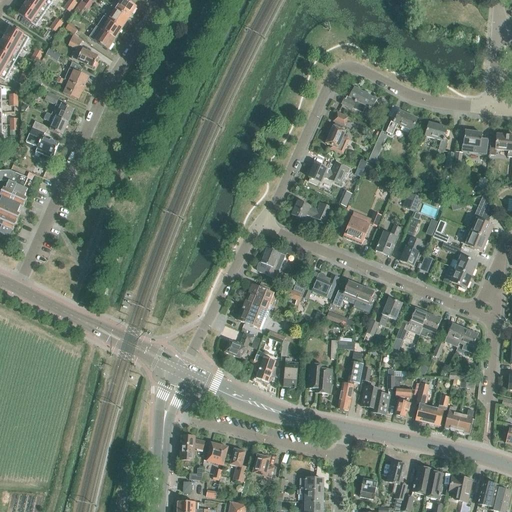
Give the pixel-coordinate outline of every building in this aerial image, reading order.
[(38,0),(28,0),(25,5),(38,14),(42,17),(49,7),(44,4),(38,0)] [(73,0),(70,0),(67,4),(74,8),(77,3),(73,0)] [(116,9),(116,10),(128,18),(135,7),(124,0),(117,0),(113,7),(116,9)] [(71,13),(74,8),(67,4),(64,8),(71,13)] [(90,8),(83,4),(80,8),(86,12),(90,8)] [(25,5),(15,20),(27,29),(31,24),(35,27),(42,17),(38,14),(25,5)] [(121,29),(128,18),(116,10),(113,14),(108,11),(104,18),(109,21),(121,29)] [(60,28),(63,24),(56,18),(53,23),(60,28)] [(114,40),(121,29),(109,21),(101,31),(114,40)] [(56,33),(60,28),(53,23),(49,28),(56,33)] [(74,35),(79,29),(69,23),(65,29),(74,35)] [(10,27),(4,39),(18,47),(22,49),(29,38),(10,27)] [(114,40),(101,31),(97,28),(89,39),(106,51),(114,40)] [(73,35),(68,46),(76,50),(72,59),(77,61),(77,62),(92,69),(98,57),(79,48),(82,41),(73,35)] [(4,39),(0,45),(0,50),(12,57),(16,60),(22,49),(18,47),(4,39)] [(0,50),(0,64),(6,68),(11,70),(16,60),(12,57),(0,50)] [(43,54),(36,50),(33,55),(40,59),(43,54)] [(38,64),(40,59),(33,55),(30,60),(38,64)] [(48,73),(58,78),(64,81),(68,82),(83,89),(88,78),(79,73),(82,68),(71,62),(65,76),(60,73),(60,74),(55,71),(54,73),(49,71),(48,73)] [(0,64),(0,78),(4,81),(11,70),(6,68),(0,64)] [(28,80),(31,75),(24,71),(21,76),(28,80)] [(26,85),(28,80),(21,76),(18,81),(26,85)] [(40,88),(42,83),(32,79),(30,84),(40,88)] [(68,82),(63,94),(78,101),(83,89),(68,82)] [(341,104),(342,105),(338,112),(342,113),(345,107),(352,110),(353,109),(362,113),(365,107),(372,110),(377,101),(353,89),(348,98),(350,99),(348,101),(344,99),(341,104)] [(59,98),(47,93),(44,101),(55,106),(52,115),(52,116),(55,117),(54,118),(68,124),(73,111),(60,105),(57,104),(59,98)] [(62,136),(68,124),(54,118),(55,117),(52,116),(52,115),(47,113),(45,118),(50,120),(49,122),(52,123),(49,130),(62,136)] [(330,149),(340,153),(342,152),(347,142),(346,140),(342,138),(345,132),(347,128),(344,127),(348,118),(337,113),(333,122),(335,123),(334,127),(333,126),(326,144),(331,146),(330,149)] [(416,121),(398,113),(395,121),(392,119),(386,132),(392,135),(396,125),(411,132),(416,121)] [(32,127),(32,128),(39,132),(39,131),(46,133),(48,128),(35,122),(33,128),(32,127)] [(440,141),(437,150),(443,152),(446,141),(443,140),(446,129),(429,123),(424,137),(440,141)] [(36,149),(33,156),(50,163),(58,145),(37,136),(39,132),(32,128),(25,144),(36,149)] [(464,132),(463,146),(462,153),(487,156),(489,141),(482,140),(482,134),(464,132)] [(373,164),(374,165),(387,136),(380,133),(368,162),(373,164)] [(490,140),(489,155),(495,156),(495,151),(496,150),(508,152),(508,153),(507,157),(511,157),(511,136),(497,135),(497,141),(490,140)] [(449,170),(453,154),(447,153),(443,168),(449,170)] [(459,171),(462,154),(456,153),(453,170),(459,171)] [(364,169),(368,161),(362,158),(358,167),(364,169)] [(362,174),(367,177),(373,164),(368,162),(362,174)] [(310,179),(308,183),(317,187),(319,183),(321,184),(324,177),(330,179),(329,181),(341,186),(348,170),(334,164),(331,171),(328,170),(328,169),(315,163),(308,178),(310,179)] [(360,177),(361,175),(363,172),(357,169),(355,175),(360,177)] [(28,179),(10,171),(0,171),(0,181),(7,181),(8,182),(5,189),(3,188),(0,193),(0,197),(1,198),(0,200),(0,233),(6,237),(9,230),(11,231),(26,199),(24,198),(27,190),(23,189),(28,179)] [(447,184),(449,178),(441,175),(439,179),(442,180),(442,182),(447,184)] [(443,192),(445,185),(439,183),(436,190),(443,192)] [(344,191),(338,204),(346,208),(352,195),(344,191)] [(402,208),(414,213),(421,198),(409,193),(402,208)] [(474,226),(472,232),(488,239),(494,226),(488,224),(490,219),(489,218),(496,214),(485,196),(484,196),(471,225),(474,226)] [(298,201),(291,216),(304,222),(307,215),(313,217),(313,218),(327,225),(334,209),(319,203),(316,210),(310,207),(310,206),(298,201)] [(343,239),(361,246),(367,232),(369,226),(369,225),(369,224),(376,227),(381,215),(374,212),(371,220),(353,213),(351,219),(348,225),(343,239)] [(415,213),(413,218),(419,221),(421,215),(415,213)] [(412,236),(413,232),(418,221),(412,219),(406,233),(412,236)] [(375,252),(387,257),(398,234),(397,234),(400,228),(394,226),(389,235),(383,233),(375,252)] [(432,238),(444,243),(456,247),(458,242),(449,238),(440,234),(442,229),(436,227),(434,232),(435,232),(432,238)] [(466,237),(463,244),(483,252),(488,239),(472,232),(469,238),(466,237)] [(399,262),(412,267),(422,243),(410,238),(407,248),(405,247),(399,262)] [(461,250),(456,247),(444,243),(441,249),(458,257),(461,250)] [(267,249),(261,263),(260,263),(259,264),(257,268),(257,271),(259,272),(259,273),(276,280),(286,256),(267,249)] [(309,255),(304,265),(311,267),(315,257),(309,255)] [(426,256),(420,270),(427,273),(433,259),(426,256)] [(472,276),(477,263),(461,256),(458,262),(452,260),(449,267),(450,267),(472,276)] [(465,291),(472,276),(450,267),(443,282),(451,285),(452,283),(459,286),(458,288),(465,291)] [(309,281),(302,298),(307,300),(311,292),(327,298),(329,294),(332,295),(338,277),(332,275),(331,279),(326,278),(326,276),(324,274),(322,273),(320,274),(319,274),(317,279),(316,279),(314,284),(309,281)] [(302,295),(306,285),(297,281),(293,291),(302,295)] [(338,291),(333,304),(340,307),(343,300),(354,305),(355,300),(361,287),(348,282),(343,293),(338,291)] [(252,285),(244,303),(266,311),(269,303),(272,304),(276,295),(252,285)] [(361,287),(355,300),(369,306),(374,293),(361,287)] [(284,296),(299,302),(302,295),(287,289),(284,296)] [(385,327),(387,323),(388,318),(395,321),(402,304),(389,299),(382,316),(381,320),(379,324),(385,327)] [(266,311),(244,303),(237,320),(252,327),(257,329),(261,330),(268,312),(266,311)] [(408,331),(419,336),(419,335),(428,315),(415,310),(409,324),(403,321),(392,349),(393,354),(398,353),(402,341),(403,342),(408,331)] [(324,315),(317,312),(312,324),(319,327),(324,315)] [(419,335),(426,338),(427,334),(434,337),(441,320),(428,315),(419,335)] [(354,323),(347,320),(345,326),(352,328),(354,323)] [(373,337),(378,324),(371,321),(366,334),(373,337)] [(465,330),(452,325),(444,343),(444,344),(449,346),(451,341),(452,342),(452,343),(458,346),(458,345),(459,345),(465,330)] [(472,349),(478,336),(465,330),(459,345),(457,349),(472,355),(475,350),(472,349)] [(281,344),(283,340),(284,338),(269,332),(267,339),(281,345),(281,344)] [(255,338),(244,333),(239,346),(230,342),(225,353),(240,359),(244,348),(246,349),(249,343),(252,344),(255,338)] [(288,342),(283,340),(281,344),(280,358),(286,358),(286,345),(288,342)] [(439,359),(444,346),(438,343),(432,356),(439,359)] [(256,355),(254,361),(261,364),(261,366),(256,379),(268,383),(271,376),(277,379),(279,374),(272,371),(276,362),(266,358),(256,355)] [(351,362),(348,382),(354,383),(359,384),(363,364),(364,357),(353,355),(352,362),(351,362)] [(285,359),(283,387),(296,389),(298,364),(291,364),(292,360),(285,359)] [(309,365),(307,389),(316,390),(315,394),(318,394),(330,395),(332,371),(324,370),(324,366),(321,366),(309,365)] [(415,379),(417,379),(419,379),(423,379),(428,368),(421,365),(415,379)] [(368,382),(371,370),(364,369),(362,380),(368,382)] [(449,380),(453,380),(465,381),(465,374),(449,373),(449,374),(446,374),(444,380),(449,380)] [(395,388),(395,377),(394,377),(387,377),(387,390),(395,390),(395,388)] [(465,389),(467,382),(466,382),(465,381),(453,380),(453,383),(452,388),(455,388),(457,383),(460,384),(459,388),(465,389)] [(337,383),(337,391),(341,392),(337,409),(348,412),(354,386),(354,383),(348,382),(347,384),(343,383),(343,385),(337,383)] [(415,421),(428,424),(432,408),(424,406),(429,386),(422,384),(421,386),(418,397),(418,398),(421,398),(415,421)] [(373,410),(378,389),(365,387),(361,407),(373,410)] [(385,416),(389,395),(378,393),(379,390),(378,389),(373,410),(374,410),(373,413),(385,416)] [(411,398),(412,390),(397,389),(396,397),(411,398)] [(439,427),(443,411),(446,412),(449,398),(441,396),(438,409),(432,408),(428,424),(439,427)] [(399,400),(394,415),(405,418),(407,411),(408,412),(411,404),(409,403),(409,401),(403,399),(403,402),(399,400)] [(444,428),(456,431),(460,415),(455,413),(456,409),(450,407),(449,412),(444,428)] [(466,416),(460,415),(456,431),(468,434),(474,412),(468,411),(466,416)] [(511,425),(506,424),(503,434),(508,435),(505,444),(511,445),(511,425)] [(183,466),(189,466),(190,462),(193,462),(194,449),(203,451),(205,442),(194,439),(194,438),(182,437),(180,461),(183,462),(183,466)] [(206,462),(223,466),(227,448),(211,443),(206,462)] [(234,450),(230,466),(236,467),(232,480),(244,483),(248,468),(242,467),(246,453),(234,450)] [(257,456),(252,474),(265,478),(264,480),(264,481),(264,482),(270,484),(274,471),(268,469),(270,459),(257,456)] [(408,487),(402,486),(404,480),(402,480),(406,466),(402,465),(401,466),(392,464),(387,484),(395,486),(393,495),(396,495),(395,500),(404,502),(406,496),(408,487)] [(413,489),(413,492),(426,495),(431,472),(432,470),(419,468),(416,482),(415,482),(414,487),(413,487),(413,489)] [(189,481),(201,482),(203,469),(197,469),(197,475),(189,475),(189,481)] [(220,480),(222,471),(215,469),(213,478),(220,480)] [(426,497),(439,500),(440,497),(441,494),(442,489),(441,489),(444,475),(431,472),(426,495),(426,497)] [(453,478),(450,492),(457,494),(456,501),(462,502),(463,503),(467,503),(467,504),(472,481),(456,478),(456,479),(453,478)] [(300,490),(323,491),(323,480),(300,480),(300,490)] [(377,484),(363,481),(362,484),(361,484),(360,488),(361,489),(361,492),(360,498),(373,501),(375,495),(377,484)] [(483,482),(478,505),(489,508),(488,511),(504,511),(509,492),(499,489),(499,486),(483,482)] [(313,502),(313,504),(323,505),(323,491),(300,490),(300,496),(302,496),(302,502),(313,502)] [(406,496),(404,502),(401,511),(410,511),(414,498),(406,496)] [(213,511),(214,511),(210,511),(202,510),(202,511),(198,511),(198,510),(195,510),(195,503),(178,502),(177,511),(213,511)] [(299,511),(322,511),(323,505),(313,504),(313,502),(302,502),(302,511),(299,511)] [(245,511),(247,506),(230,503),(228,511),(245,511)]
